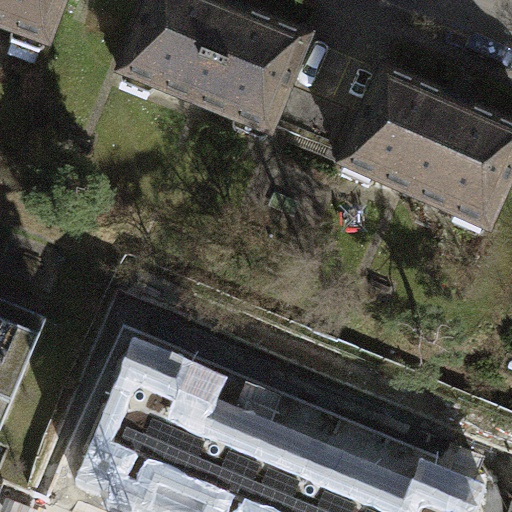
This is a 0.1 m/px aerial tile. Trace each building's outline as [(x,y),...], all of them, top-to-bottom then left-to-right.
[(57,0),(0,0),(0,30),(41,46),(57,0)] [(302,35),(213,0),(141,0),(112,75),(263,134),(302,35)] [(511,158),(511,130),(376,69),(333,163),(480,229),(511,158)] [(0,413),(39,318),(0,302),(0,413)] [(470,511),(482,485),(143,349),(90,481),(167,511),(470,511)]
